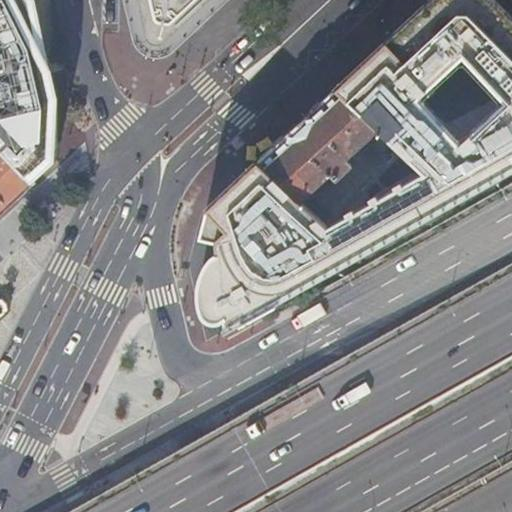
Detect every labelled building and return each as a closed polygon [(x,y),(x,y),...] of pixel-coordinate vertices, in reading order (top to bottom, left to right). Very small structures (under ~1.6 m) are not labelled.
[(0,0),(0,132),(5,139),(0,144),(0,146),(33,182),(56,162),(58,148),(49,111),(23,0),(0,0)] [(123,0),(131,34),(137,43),(141,49),(147,54),(155,55),(159,55),(166,53),(175,49),(180,45),(228,0),(217,0),(209,8),(170,48),(162,52),(156,52),(150,52),(142,46),(138,36),(130,0),(123,0)] [(130,0),(138,36),(142,46),(150,52),(156,52),(162,52),(170,48),(209,8),(217,0),(130,0)] [(390,162),(331,226),(322,218),(309,206),(302,199),(261,161),(222,197),(209,241),(218,243),(214,260),(205,265),(199,273),(197,282),(198,292),(202,301),(209,307),(218,311),(222,312),(226,330),(511,175),(511,17),(495,0),(433,0),(337,90),(400,151),(390,162)] [(390,162),(400,151),(337,90),(323,103),(275,147),(261,161),(302,199),(319,183),(325,190),(353,164),(347,158),(360,145),(364,149),(369,144),(382,156),(383,155),(390,162)] [(0,213),(33,182),(0,146),(0,213)] [(511,183),(501,190),(511,209),(511,264),(268,401),(273,408),(232,431),(276,511),(421,511),(511,461),(511,183)] [(309,206),(322,218),(328,212),(315,200),(309,206)]
